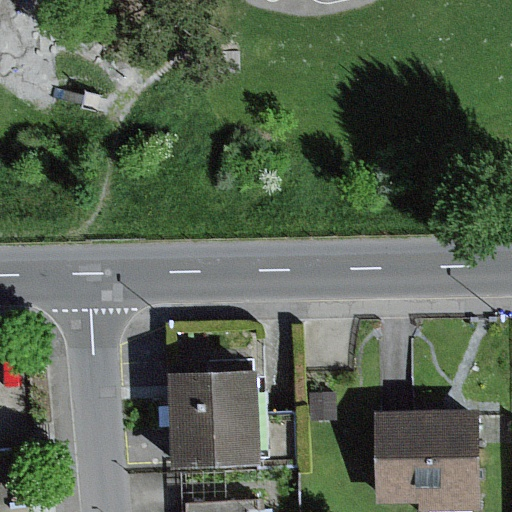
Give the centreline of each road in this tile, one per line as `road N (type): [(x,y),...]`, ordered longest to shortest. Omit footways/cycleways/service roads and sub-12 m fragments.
road 1 (residential): [(511,268),(90,276)]
road 2 (residential): [(108,511),(90,276)]
